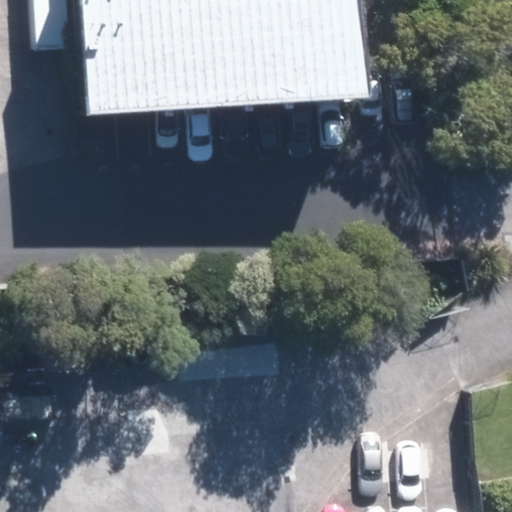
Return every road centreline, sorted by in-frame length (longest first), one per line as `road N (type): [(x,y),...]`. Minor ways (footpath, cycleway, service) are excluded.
road 1 (unknown): [(18,511),(42,458),(90,439),(145,431),(260,433)]
road 2 (unknown): [(511,318),(417,369),(347,448)]
